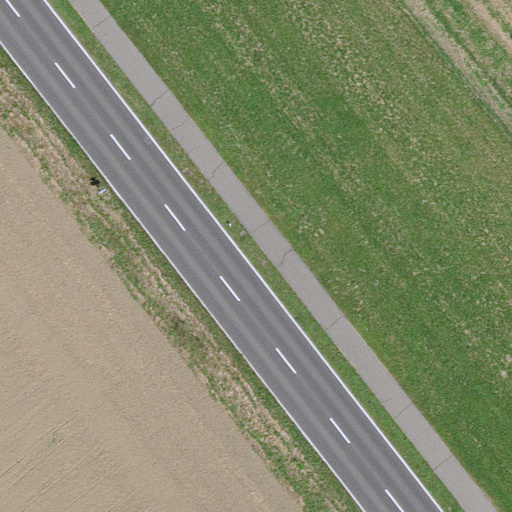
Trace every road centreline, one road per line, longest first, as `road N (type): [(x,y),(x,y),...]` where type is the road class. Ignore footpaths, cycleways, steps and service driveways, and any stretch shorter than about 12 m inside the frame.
road 1 (track): [(480,511),(77,0)]
road 2 (primary): [(6,0),(403,511)]
